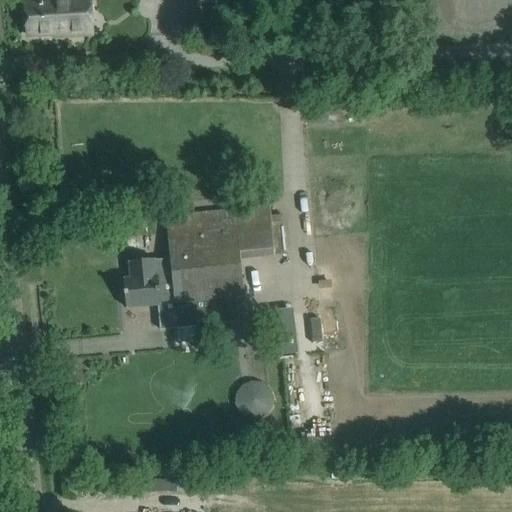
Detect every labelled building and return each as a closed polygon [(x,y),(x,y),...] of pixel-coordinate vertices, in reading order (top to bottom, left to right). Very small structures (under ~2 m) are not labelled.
[(28,0),(28,5),(25,5),(27,35),(92,31),(91,1),(52,3),(52,0),(28,0)] [(365,0),(349,0),(350,12),(365,12),(365,0)] [(327,115),(315,115),(315,125),(327,125),(327,115)] [(186,215),(166,217),(170,260),(175,305),(237,298),(244,297),(241,260),(275,257),(270,207),(186,215)] [(131,279),(124,280),(127,309),(158,306),(161,330),(177,329),(177,328),(217,324),(240,322),(237,298),(175,305),(170,260),(155,262),(155,260),(129,262),(131,279)] [(271,401),(271,400),(269,393),(265,386),(262,384),(258,382),(251,381),(243,383),(238,387),(236,390),(234,393),(233,400),(234,406),(236,409),(238,413),(244,417),(248,418),(251,419),(258,417),(262,416),(265,413),(269,408),(271,401)]
